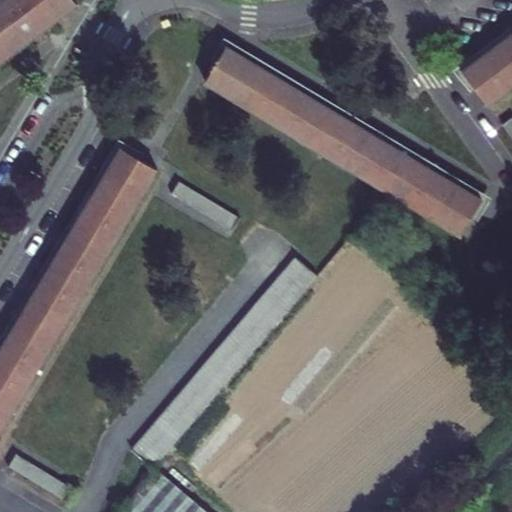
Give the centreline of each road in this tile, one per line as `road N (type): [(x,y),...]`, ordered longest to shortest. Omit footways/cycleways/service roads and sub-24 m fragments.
road 1 (residential): [(0,273),(90,122),(103,56),(134,0)]
road 2 (unknown): [(497,173),(477,191),(393,133)]
road 3 (residential): [(215,0),(262,16),(331,0)]
